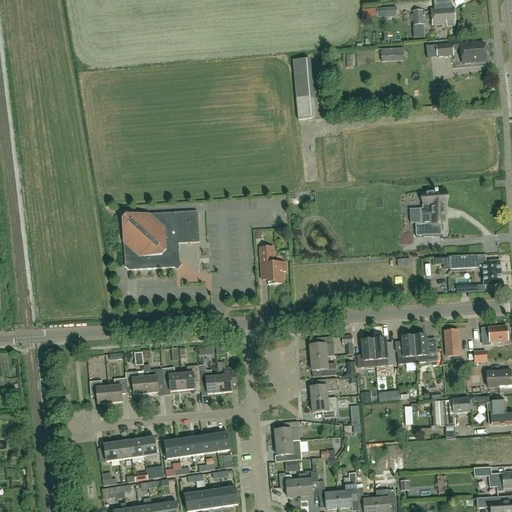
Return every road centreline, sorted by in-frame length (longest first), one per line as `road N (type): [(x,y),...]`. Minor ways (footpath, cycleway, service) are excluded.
road 1 (unclassified): [(245,323),(511,305)]
road 2 (unclassified): [(0,339),(245,323)]
road 3 (residential): [(68,427),(253,413)]
